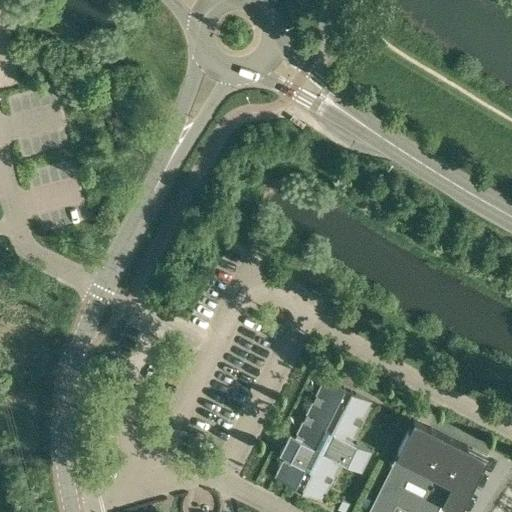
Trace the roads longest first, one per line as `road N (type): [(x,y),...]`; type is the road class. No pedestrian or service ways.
road 1 (unclassified): [(70,511),(62,427),(76,350),(213,76)]
road 2 (tertiary): [(511,216),(276,64)]
